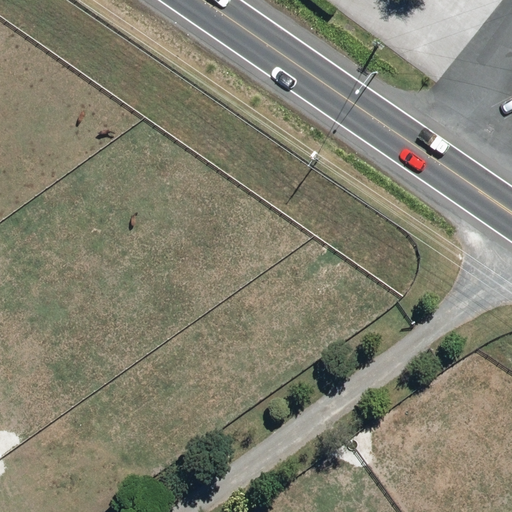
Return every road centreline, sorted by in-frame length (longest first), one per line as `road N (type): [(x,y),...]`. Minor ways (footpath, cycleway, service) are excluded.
road 1 (unknown): [(511,263),(173,511)]
road 2 (primary): [(511,223),(196,0)]
